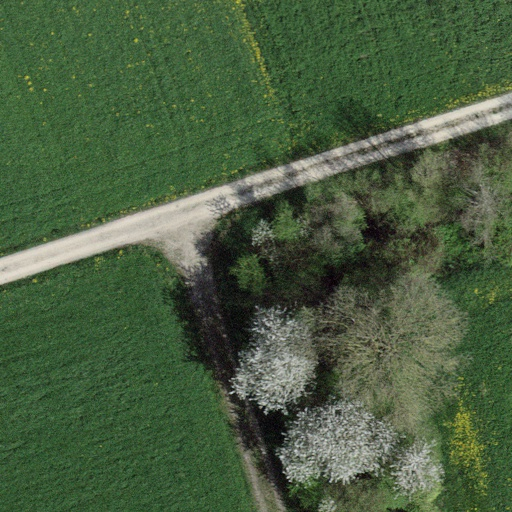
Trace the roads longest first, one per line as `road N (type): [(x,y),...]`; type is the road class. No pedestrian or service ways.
road 1 (track): [(172,222),(511,110)]
road 2 (track): [(172,222),(268,511)]
road 3 (track): [(0,276),(172,222)]
